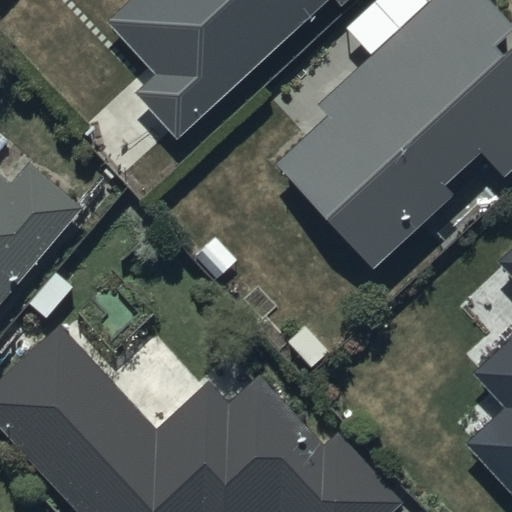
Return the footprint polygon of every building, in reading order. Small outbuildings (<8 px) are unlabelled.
[(116,0),(107,9),(155,62),(134,81),(179,128),(316,0),(116,0)] [(511,11),(511,6),(505,0),(417,0),(317,93),(326,104),(278,150),(373,255),(453,181),(445,170),(482,137),(505,166),(511,159),(511,30),(510,28),(502,36),(495,29),(511,11)] [(19,194),(0,178),(0,315),(85,217),(36,175),(19,194)] [(511,237),(498,251),(511,265),(511,326),(474,361),(505,395),(465,431),(511,482),(511,237)] [(59,316),(0,370),(0,414),(85,511),(267,511),(281,500),(292,511),(379,511),(402,491),(338,421),(323,434),(259,365),(228,393),(209,372),(155,421),(59,316)]
